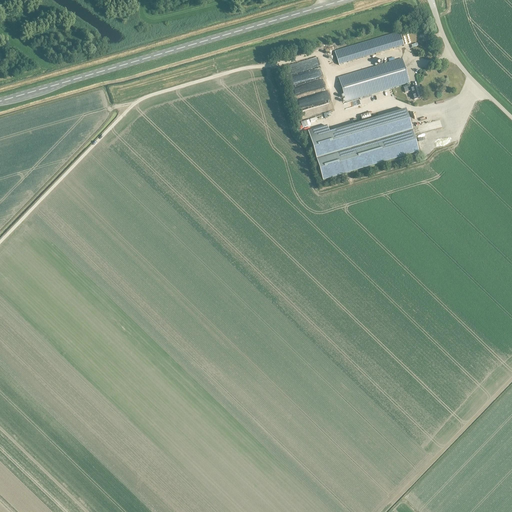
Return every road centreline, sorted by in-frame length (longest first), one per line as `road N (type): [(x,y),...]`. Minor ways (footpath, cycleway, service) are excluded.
road 1 (secondary): [(0,101),(344,0)]
road 2 (unclassified): [(511,118),(453,56),(431,0)]
